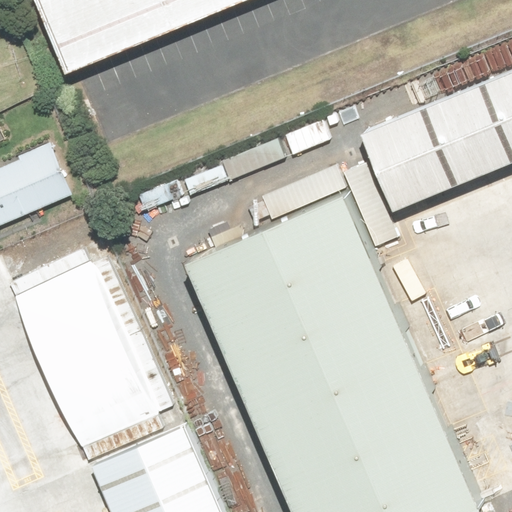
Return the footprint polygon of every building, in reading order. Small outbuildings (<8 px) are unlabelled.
[(35,0),(56,52),(186,0),(35,0)] [(511,56),(336,126),(367,205),(511,147),(511,56)] [(343,111),(286,134),(294,154),(334,138),(329,125),(345,118),(343,111)] [(224,160),(231,178),(288,156),(281,138),(224,160)] [(54,142),(0,164),(0,225),(76,192),(54,142)] [(142,194),(148,209),(184,194),(177,179),(142,194)] [(356,511),(436,480),(316,179),(156,243),(263,511),(356,511)] [(135,228),(144,245),(184,225),(176,208),(135,228)] [(202,511),(158,401),(76,433),(107,511),(202,511)]
